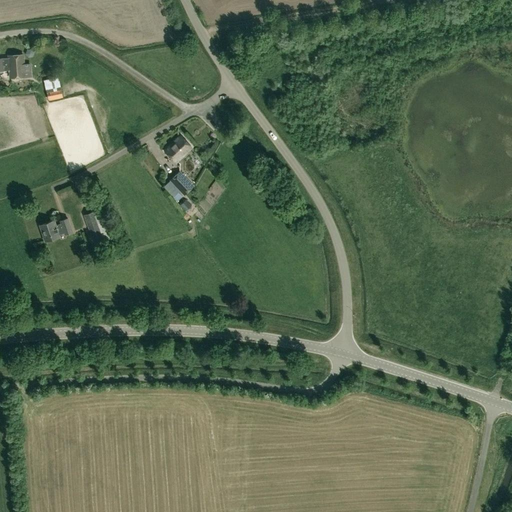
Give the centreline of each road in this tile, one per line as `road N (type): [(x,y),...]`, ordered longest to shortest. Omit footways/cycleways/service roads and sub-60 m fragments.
road 1 (unclassified): [(342,353),(179,330),(0,338)]
road 2 (unclassified): [(342,353),(346,299),(332,231),(234,85)]
road 3 (unclassified): [(191,112),(76,39),(47,31),(0,35)]
road 4 (track): [(202,35),(379,3)]
road 5 (unclassified): [(511,409),(342,353)]
road 6 (unclassified): [(191,112),(54,186)]
